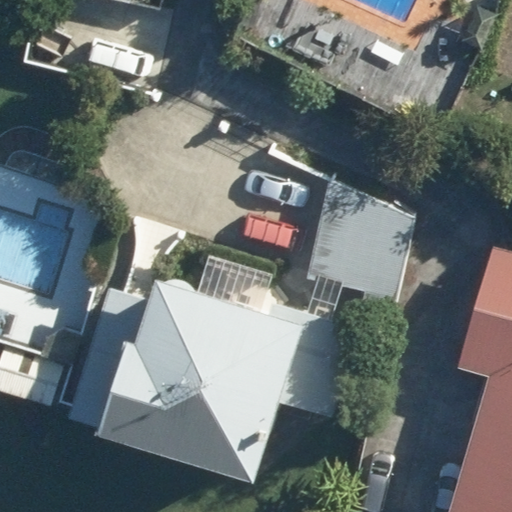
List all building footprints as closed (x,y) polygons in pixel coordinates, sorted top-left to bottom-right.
[(172,4),(153,0),(48,0),(35,55),(153,83),(172,4)] [(0,331),(15,336),(2,382),(73,403),(87,354),(64,348),(97,234),(42,218),(51,187),(0,172),(0,331)] [(372,281),(406,289),(425,201),(338,182),(319,269),(372,281)] [(511,511),(511,235),(507,234),(479,351),(500,356),(465,504),(502,511),(511,511)] [(292,263),(223,241),(213,270),(173,257),(165,285),(128,273),(87,401),(279,462),(302,390),(344,403),(371,320),(283,292),(292,263)]
